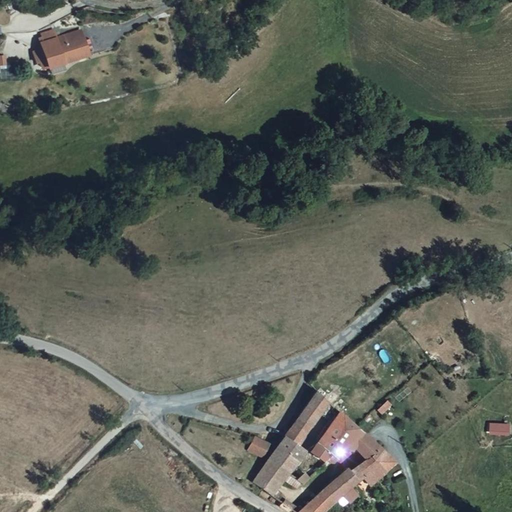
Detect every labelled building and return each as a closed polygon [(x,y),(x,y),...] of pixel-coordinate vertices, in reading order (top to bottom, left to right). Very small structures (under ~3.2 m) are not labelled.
[(50,29),(52,37),(63,34),(61,26),(50,29)] [(52,37),(51,38),(56,54),(58,61),(73,57),(69,42),(93,35),(90,27),(63,34),(52,37)] [(93,35),(69,42),(73,57),(97,50),(93,35)] [(56,54),(51,38),(47,39),(46,57),(56,54)] [(340,384),(321,412),(336,423),(358,398),(340,384)] [(353,423),(370,439),(371,438),(372,436),(379,428),(380,427),(385,421),(369,407),(353,423)] [(336,423),(321,412),(310,428),(323,438),(336,423)] [(391,425),(385,421),(380,427),(379,428),(380,429),(383,433),(391,425)] [(370,439),(353,423),(343,433),(358,450),(363,452),(373,441),(371,438),(370,439)] [(488,423),(488,435),(508,435),(508,423),(488,423)] [(379,428),(372,436),(375,439),(378,443),(382,440),(392,450),(396,447),(410,461),(420,449),(391,425),(383,433),(380,429),(379,428)] [(310,428),(306,436),(300,443),(323,458),(332,443),(323,438),(310,428)] [(253,436),(247,451),(263,458),(269,442),(253,436)] [(277,438),(276,437),(270,445),(284,455),(291,446),(277,438)] [(323,458),(300,443),(299,445),(291,456),(313,472),(323,458)] [(367,455),(365,457),(378,473),(383,466),(396,479),(410,461),(396,447),(392,450),(378,462),(374,459),(367,455)] [(276,478),(300,494),(313,472),(291,456),(276,478)] [(365,457),(357,466),(375,477),(377,474),(378,473),(365,457)] [(323,458),(313,472),(323,478),(328,472),(334,475),(340,469),(323,458)] [(357,466),(350,475),(367,487),(369,483),(375,477),(357,466)] [(328,472),(323,478),(327,482),(334,475),(328,472)] [(375,477),(369,483),(377,490),(378,490),(385,481),(377,474),(375,477)] [(350,475),(338,489),(356,501),(365,489),(367,487),(350,475)] [(367,487),(365,489),(373,494),(377,490),(369,483),(367,487)] [(338,489),(321,509),(324,511),(347,511),(356,501),(338,489)] [(288,509),(292,504),(275,492),(272,497),(288,509)]
